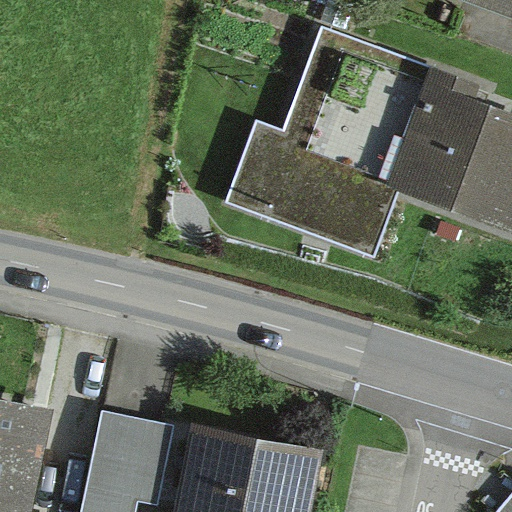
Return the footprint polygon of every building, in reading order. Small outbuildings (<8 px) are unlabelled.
[(511,0),(468,0),(511,16),(511,0)] [(489,83),(319,17),(280,118),(250,106),(214,197),(372,259),(397,195),(511,239),(511,115),(481,104),(489,83)] [(66,410),(0,394),(0,498),(43,508),(66,410)] [(159,511),(177,431),(112,417),(92,509),(107,511),(159,511)] [(325,511),(339,446),(214,421),(195,511),(325,511)] [(511,511),(511,498),(500,511),(511,511)]
